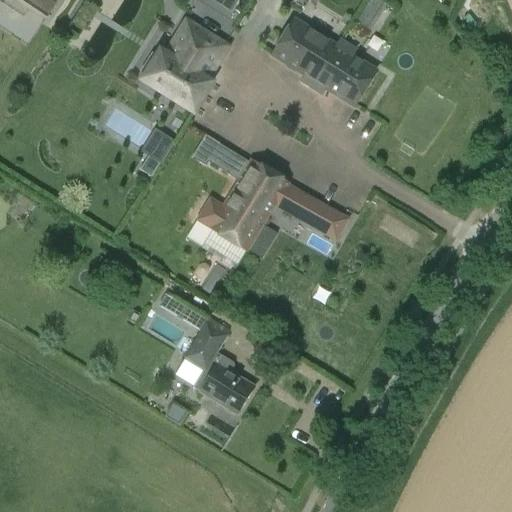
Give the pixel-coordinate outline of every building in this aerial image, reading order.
[(55,0),(17,0),(47,17),(57,1),(55,0)] [(213,0),(230,10),(236,0),(213,0)] [(368,28),(383,2),(379,0),(369,0),(356,22),(368,28)] [(468,15),(462,19),(471,30),(477,26),(468,15)] [(144,75),(141,80),(192,112),(210,83),(200,77),(206,67),(211,70),(226,47),(184,21),(177,33),(181,35),(168,57),(159,51),(156,56),(151,53),(139,72),(144,75)] [(336,47),(294,21),(273,55),(305,75),(300,82),(320,95),(325,88),(353,106),(374,72),(350,57),(355,50),(340,40),(336,47)] [(139,172),(150,178),(173,143),(155,132),(142,152),(149,156),(139,172)] [(250,160),(250,159),(207,228),(245,252),(274,205),(334,240),(346,220),(285,185),(287,183),(250,160)] [(167,296),(160,309),(193,329),(200,317),(167,296)] [(184,358),(204,370),(201,375),(202,378),(207,381),(199,393),(236,415),(253,388),(229,373),(233,367),(233,364),(216,354),(229,332),(208,319),(184,358)]
